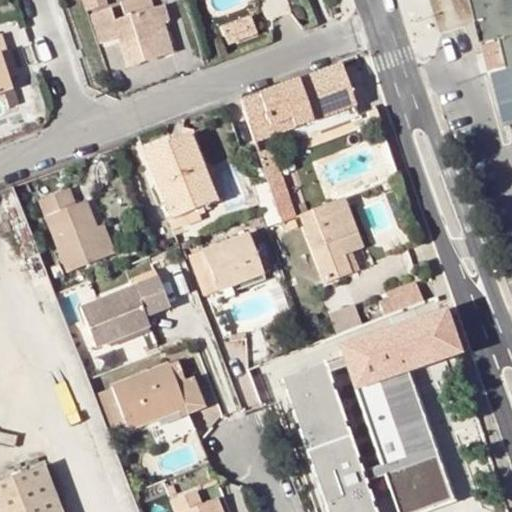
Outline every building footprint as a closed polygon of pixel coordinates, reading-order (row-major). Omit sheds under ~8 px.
[(92,0),(81,0),(86,11),(95,8),(92,0)] [(155,27),(164,23),(167,23),(162,7),(151,10),(147,0),(131,0),(118,4),(123,18),(113,21),(109,9),(90,15),(99,43),(115,39),(125,67),(164,56),(155,27)] [(511,0),(470,0),(475,22),(500,127),(511,124),(511,0)] [(256,17),(227,29),(233,45),(263,33),(256,17)] [(155,27),(164,56),(174,53),(164,23),(155,27)] [(0,36),(0,96),(11,92),(7,79),(14,76),(0,36)] [(241,102),(255,142),(272,136),(269,127),(292,119),(295,128),(355,107),(341,67),(241,102)] [(269,127),(272,136),(295,128),(292,119),(269,127)] [(143,153),(169,221),(196,210),(217,202),(202,168),(189,135),(143,153)] [(272,149),(259,154),(270,187),(277,185),(284,183),(272,149)] [(202,168),(217,202),(222,200),(209,165),(202,168)] [(279,192),(277,185),(270,187),(273,194),(279,192)] [(66,273),(107,258),(96,229),(86,202),(74,206),(69,190),(40,201),(66,273)] [(342,200),(298,217),(325,285),(350,275),(344,257),(361,251),(342,200)] [(200,221),(196,210),(169,221),(173,230),(178,227),(182,229),(200,221)] [(103,226),(96,229),(107,258),(115,255),(103,226)] [(248,235),(203,252),(217,292),(263,275),(248,235)] [(217,292),(203,252),(191,256),(205,296),(217,292)] [(133,287),(81,308),(96,348),(108,343),(147,329),(149,328),(146,318),(169,309),(154,271),(131,280),(133,287)] [(265,280),(263,275),(217,292),(219,298),(265,280)] [(390,303),(395,315),(407,310),(424,303),(415,281),(386,293),(390,303)] [(330,311),(335,330),(361,323),(356,303),(330,311)] [(395,315),(390,303),(381,306),(386,319),(395,315)] [(340,350),(354,390),(395,376),(407,371),(418,368),(457,354),(442,314),(340,350)] [(149,334),(147,329),(108,343),(110,349),(149,334)] [(147,421),(157,446),(195,431),(188,412),(203,408),(191,380),(177,386),(168,365),(111,387),(127,428),(147,421)] [(363,474),(323,365),(279,381),(326,511),(376,511),(366,482),(363,474)] [(390,490),(398,511),(423,511),(454,501),(407,371),(395,376),(431,475),(390,490)] [(395,376),(354,390),(382,467),(385,475),(390,490),(431,475),(395,376)] [(60,511),(42,465),(0,481),(0,511),(60,511)] [(363,474),(366,482),(385,475),(382,467),(363,474)] [(190,511),(202,507),(197,493),(184,498),(190,511)] [(190,511),(184,498),(171,503),(174,511),(221,511),(217,501),(202,507),(190,511)]
